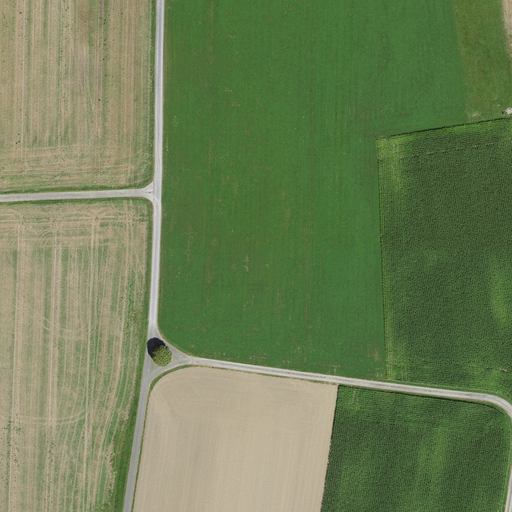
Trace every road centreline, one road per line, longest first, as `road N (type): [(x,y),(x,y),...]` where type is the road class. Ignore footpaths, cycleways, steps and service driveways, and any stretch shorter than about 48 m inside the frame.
road 1 (track): [(511,413),(503,402),(473,395),(180,355),(144,374),(124,511)]
road 2 (track): [(154,0),(144,374)]
road 3 (track): [(154,191),(0,196)]
